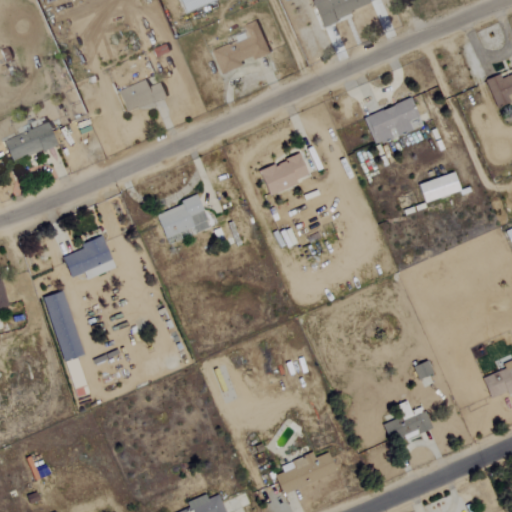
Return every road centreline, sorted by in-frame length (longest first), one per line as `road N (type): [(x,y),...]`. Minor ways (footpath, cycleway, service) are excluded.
road 1 (residential): [(0,219),(505,0)]
road 2 (residential): [(365,511),(511,446)]
